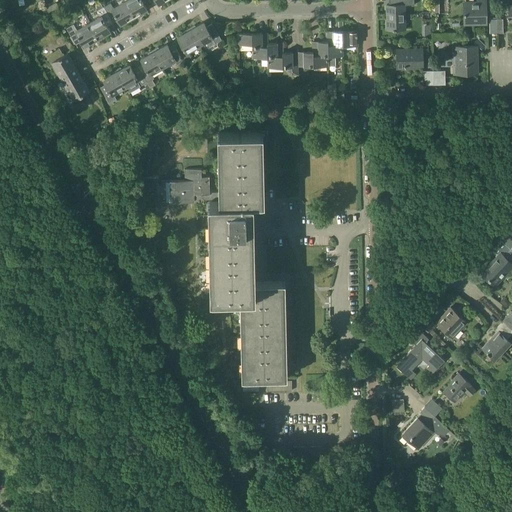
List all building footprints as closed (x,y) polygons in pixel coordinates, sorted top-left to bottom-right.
[(145,5),(150,2),(149,0),(124,0),(125,1),(134,16),(147,9),(145,5)] [(386,4),(387,29),(405,29),(405,5),(410,5),(410,0),(395,0),(395,4),(386,4)] [(431,0),(432,13),(439,13),(439,0),(431,0)] [(464,24),(486,23),(485,0),(477,0),(477,1),(463,1),(464,24)] [(121,24),(134,16),(125,1),(113,7),(111,2),(104,6),(113,23),(118,20),(121,24)] [(56,2),(46,8),(50,14),(60,9),(56,2)] [(100,16),(88,23),(97,38),(111,31),(108,26),(113,23),(104,6),(96,10),(100,16)] [(204,22),(190,29),(199,45),(206,41),(209,47),(222,40),(212,23),(207,26),(204,22)] [(84,46),(97,38),(88,23),(77,29),(74,23),(66,28),(76,44),(81,41),(84,46)] [(199,45),(190,29),(177,37),(180,41),(174,45),(184,61),(191,57),(188,51),(199,45)] [(343,44),(343,45),(357,44),(357,30),(326,31),(327,41),(327,44),(343,44)] [(267,42),(268,42),(267,32),(237,33),(237,43),(252,43),(252,47),(267,46),(267,42)] [(328,55),(343,55),(343,45),(343,44),(327,44),(327,41),(312,41),(312,51),(313,55),(328,55)] [(267,46),(252,47),(252,57),(267,56),(283,55),(283,52),(283,42),(268,42),(267,42),(267,46)] [(177,65),(184,61),(174,45),(169,47),(167,43),(153,51),(162,67),(174,60),(177,65)] [(455,46),(456,73),(453,73),(453,74),(478,73),(477,45),(455,46)] [(61,77),(63,80),(78,71),(68,52),(63,54),(59,48),(46,55),(50,63),(52,62),(61,77)] [(396,49),(397,68),(423,67),(422,48),(396,49)] [(137,66),(147,82),(150,87),(155,84),(152,79),(154,78),(151,73),(162,67),(153,51),(140,59),(143,63),(137,66)] [(312,51),(298,52),(298,66),(328,65),(328,55),(313,55),(312,51)] [(298,52),(283,52),(283,55),(267,56),(268,66),(287,66),(287,71),(292,75),(299,75),(298,66),(298,52)] [(140,86),(147,82),(137,66),(132,68),(129,64),(116,71),(125,87),(136,80),(140,86)] [(423,70),(423,85),(434,84),(433,70),(423,70)] [(445,70),(433,70),(434,84),(445,84),(445,70)] [(89,90),(78,71),(63,80),(73,98),(71,99),(76,106),(89,99),(85,92),(89,90)] [(117,99),(113,93),(125,87),(116,71),(103,79),(106,84),(100,87),(109,103),(117,99)] [(194,199),(212,199),(212,200),(210,200),(212,296),(242,296),(243,378),(285,377),(283,281),(253,281),(251,200),(262,200),(261,131),(219,132),(220,192),(210,192),(209,176),(202,176),(201,168),(185,169),(185,180),(169,180),(170,202),(194,202),(194,199)] [(511,233),(508,230),(500,239),(511,250),(511,233)] [(511,250),(500,239),(491,249),(498,255),(482,273),(495,285),(511,266),(511,250)] [(436,321),(453,337),(467,321),(450,305),(436,321)] [(511,310),(502,320),(511,329),(511,328),(511,310)] [(428,316),(421,324),(430,332),(437,325),(428,316)] [(511,333),(511,329),(502,320),(494,328),(498,331),(482,347),(494,359),(511,341),(507,338),(511,333)] [(416,343),(396,365),(411,379),(416,373),(410,368),(423,353),(432,362),(427,367),(432,373),(445,359),(425,341),(429,338),(418,327),(409,337),(416,343)] [(475,389),(470,384),(470,383),(459,372),(451,381),(452,382),(444,390),(454,400),(464,390),(469,395),(475,389)] [(284,390),(284,380),(267,380),(268,391),(284,390)] [(259,381),(243,381),(243,391),(259,391),(259,381)] [(431,388),(429,386),(421,395),(423,396),(431,388)] [(432,398),(424,406),(435,416),(443,408),(432,398)] [(431,421),(435,416),(424,406),(420,411),(431,421)] [(434,432),(418,416),(402,433),(418,448),(434,432)] [(452,435),(448,439),(450,442),(454,437),(456,436),(454,434),(452,435)]
